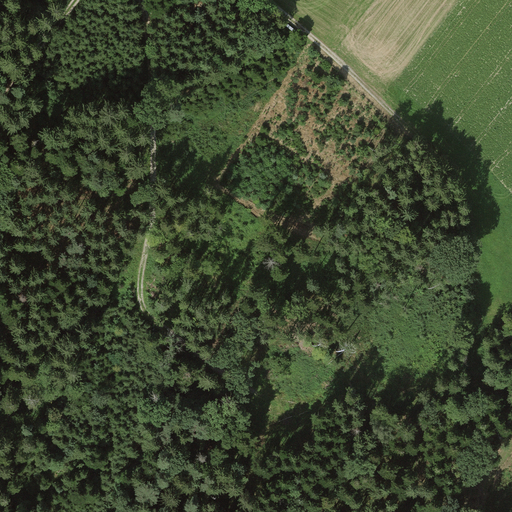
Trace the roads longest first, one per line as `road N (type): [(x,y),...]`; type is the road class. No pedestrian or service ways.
road 1 (track): [(128,0),(151,86),(143,308),(279,409)]
road 2 (track): [(272,0),(454,163),(480,206)]
road 3 (track): [(0,96),(78,0)]
